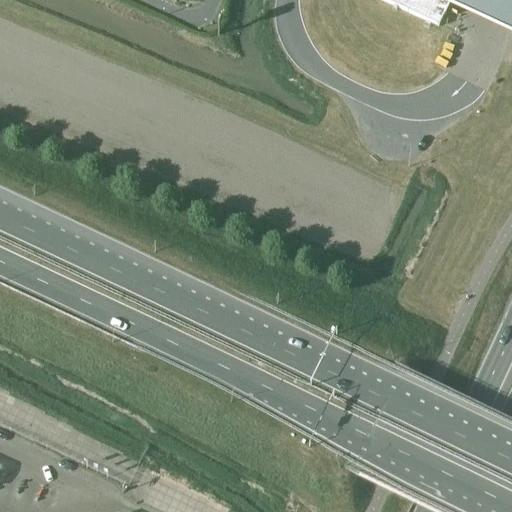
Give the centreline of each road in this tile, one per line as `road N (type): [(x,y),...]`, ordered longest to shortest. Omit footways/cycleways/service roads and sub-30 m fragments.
road 1 (trunk): [(0,259),(511,508)]
road 2 (trunk): [(511,455),(0,215)]
road 3 (secondary): [(511,331),(428,511)]
